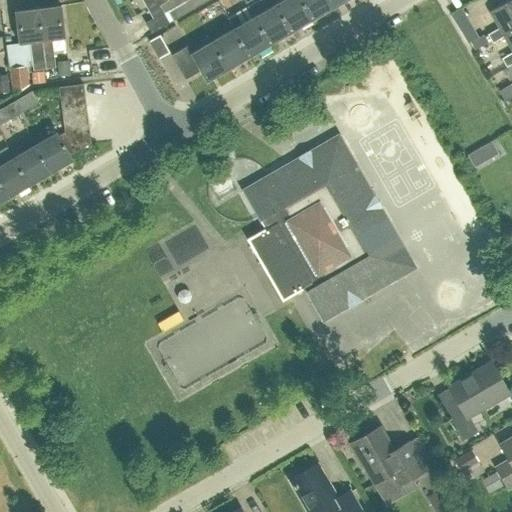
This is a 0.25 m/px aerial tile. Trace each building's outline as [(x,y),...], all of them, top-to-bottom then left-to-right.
[(163,13),(164,12),(156,0),(142,0),(153,18),(145,23),(151,33),(169,23),(163,13)] [(156,0),(164,12),(163,13),(169,23),(172,21),(167,12),(184,2),(183,0),(156,0)] [(187,0),(184,2),(167,12),(172,21),(193,9),(187,0)] [(207,0),(187,0),(193,9),(207,0)] [(282,0),(276,4),(291,31),(313,18),(301,0),(282,0)] [(301,0),(313,18),(334,6),(330,0),(301,0)] [(503,37),(503,36),(511,31),(511,0),(508,0),(489,11),(498,28),(487,35),(492,43),(503,37)] [(291,31),(276,4),(254,16),(270,43),(291,31)] [(45,67),(54,66),(54,60),(51,39),(64,37),(60,5),(37,8),(44,61),(45,67)] [(33,69),(45,67),(44,61),(37,8),(15,11),(19,43),(29,41),(33,69)] [(254,16),(233,29),(249,56),(270,43),(254,16)] [(249,56),(233,29),(212,41),(228,68),(249,56)] [(511,63),(511,31),(503,36),(503,37),(511,52),(501,59),(506,67),(511,63)] [(474,50),(487,42),(483,34),(469,42),(474,50)] [(228,68),(212,41),(192,53),(187,46),(171,55),(185,79),(200,70),(206,81),(228,68)] [(498,57),(488,63),(493,71),(503,65),(498,57)] [(29,84),(26,65),(9,67),(12,94),(29,84)] [(57,67),(58,76),(69,75),(68,65),(57,67)] [(8,70),(0,71),(0,91),(10,90),(8,70)] [(337,78),(322,87),(327,96),(342,87),(337,78)] [(85,96),(83,84),(59,87),(60,99),(85,96)] [(31,91),(11,103),(18,114),(38,102),(31,91)] [(60,99),(62,110),(86,107),(85,96),(60,99)] [(0,124),(18,114),(11,103),(0,109),(0,124)] [(62,110),(63,121),(88,118),(86,107),(62,110)] [(88,118),(63,121),(65,132),(89,129),(88,118)] [(70,155),(91,142),(89,129),(65,132),(59,136),(70,155)] [(70,155),(59,136),(57,132),(35,145),(51,172),(73,159),(70,155)] [(338,135),(289,163),(242,190),(242,189),(240,190),(258,220),(259,222),(260,221),(264,229),(247,239),(282,301),(304,288),(304,290),(303,290),(322,323),(323,322),(322,321),(415,268),(338,135)] [(35,145),(14,157),(30,184),(51,172),(35,145)] [(478,150),(469,155),(476,167),(485,162),(478,150)] [(30,184),(14,157),(0,165),(0,181),(9,196),(30,184)] [(0,181),(0,201),(9,196),(0,181)] [(508,393),(491,363),(449,387),(459,405),(447,412),(463,440),(477,432),(468,416),(508,393)] [(380,427),(351,443),(374,483),(393,472),(400,484),(424,470),(411,447),(408,442),(394,450),(380,427)] [(511,485),(511,438),(500,445),(509,460),(496,468),(508,488),(511,485)] [(460,471),(478,460),(471,449),(453,460),(460,471)] [(362,511),(350,491),(337,498),(317,463),(304,471),(302,468),(299,467),(292,471),(291,474),(292,477),(289,479),(308,511),(327,511),(331,510),(332,511),(362,511)]
